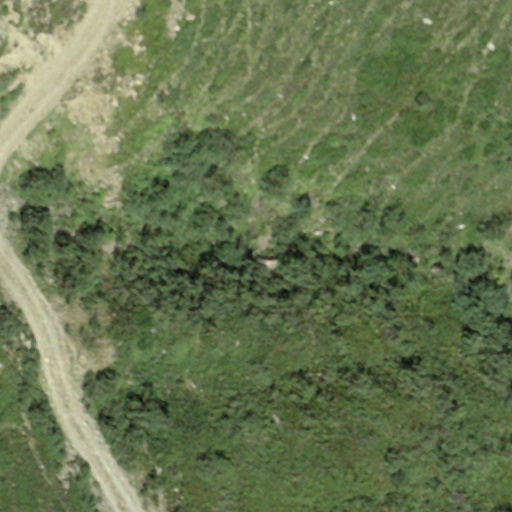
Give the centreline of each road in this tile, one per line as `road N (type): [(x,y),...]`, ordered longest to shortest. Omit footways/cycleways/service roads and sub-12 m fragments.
road 1 (track): [(118,511),(28,309),(0,272)]
road 2 (track): [(0,151),(95,23),(102,0)]
